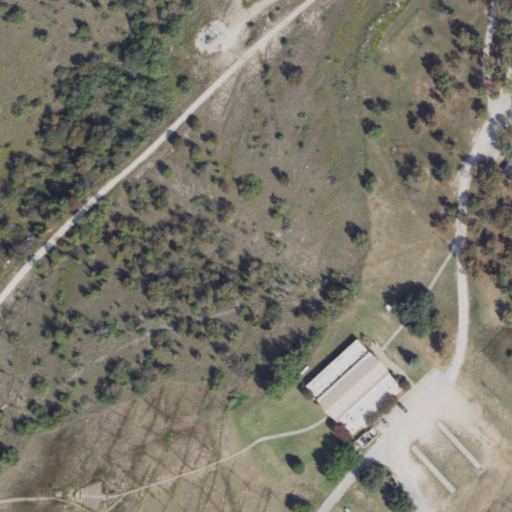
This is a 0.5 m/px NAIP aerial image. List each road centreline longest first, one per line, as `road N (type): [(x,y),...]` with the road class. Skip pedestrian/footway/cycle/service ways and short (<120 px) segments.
road 1 (residential): [(491,0),(487,95),(460,180),(458,343),(448,372),(318,511)]
road 2 (residential): [(309,0),(0,292)]
